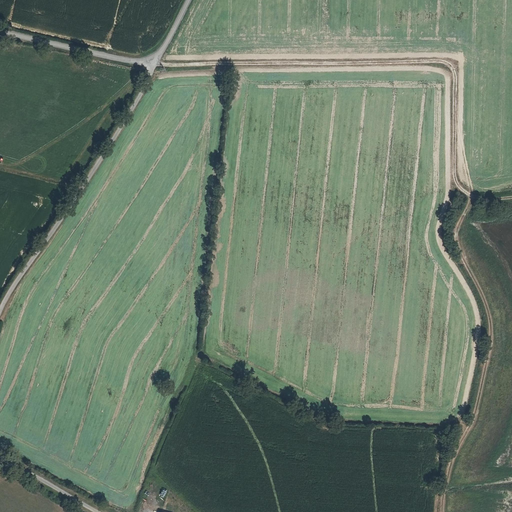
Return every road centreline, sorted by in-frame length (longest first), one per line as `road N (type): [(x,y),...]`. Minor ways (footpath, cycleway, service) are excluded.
road 1 (track): [(153,65),(443,61),(453,71),(455,184),(473,197),(511,197)]
road 2 (unclassified): [(153,65),(0,311)]
road 3 (unclassified): [(0,31),(153,65)]
